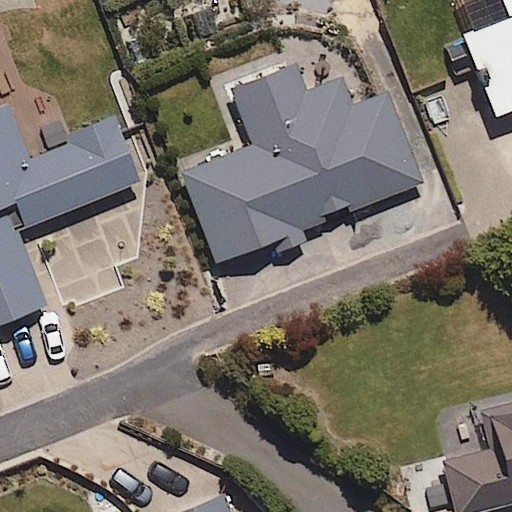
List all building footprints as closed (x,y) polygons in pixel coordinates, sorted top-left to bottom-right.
[(511,18),(462,37),(493,118),(511,110),(511,18)] [(182,172),(217,263),(257,248),(262,260),(310,242),(305,229),(420,186),(385,95),(349,109),(339,81),(302,95),(290,62),(224,87),(247,147),(182,172)] [(430,136),(452,128),(438,87),(415,95),(430,136)] [(5,106),(0,107),(0,325),(44,308),(15,232),(137,185),(111,119),(66,137),(69,146),(27,162),(5,106)] [(511,404),(477,413),(486,450),(440,462),(452,511),(483,511),(511,505),(511,404)] [(228,511),(222,497),(185,511),(228,511)]
